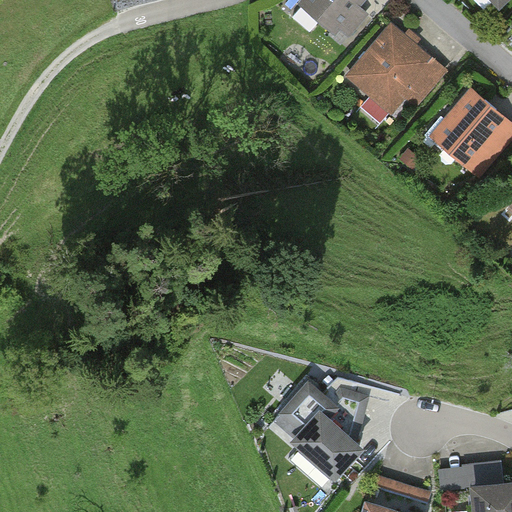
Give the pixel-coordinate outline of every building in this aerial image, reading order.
[(308,0),(302,9),(348,47),(374,16),(367,10),(374,0),(308,0)] [(511,0),(489,0),(503,13),(511,3),(511,0)] [(390,26),(349,78),(401,118),(442,66),(390,26)] [(511,121),(477,92),(436,141),(472,171),(511,122),(511,121)] [(511,199),(503,209),(511,218),(511,199)] [(316,400),(284,439),(339,484),(371,445),(316,400)] [(511,511),(511,480),(466,484),(468,511),(511,511)] [(396,511),(366,502),(363,511),(396,511)]
